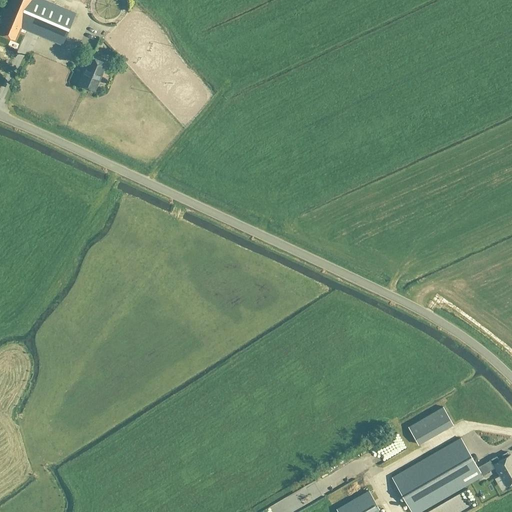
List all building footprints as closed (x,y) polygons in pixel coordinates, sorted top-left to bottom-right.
[(75,14),(42,0),(10,0),(6,10),(2,8),(0,12),(0,16),(3,17),(2,20),(3,21),(0,27),(0,34),(14,40),(20,27),(62,45),(75,14)] [(106,64),(89,57),(77,85),(94,92),(106,64)] [(417,442),(419,446),(452,429),(442,410),(407,427),(415,443),(417,442)] [(499,475),(511,468),(511,458),(509,454),(498,461),(496,456),(477,467),(460,438),(392,478),(411,511),(419,511),(482,476),(482,475),(494,468),(499,475)] [(511,468),(499,475),(505,486),(511,482),(511,468)] [(323,496),(336,491),(332,478),(318,483),(323,496)] [(492,481),(498,493),(505,489),(499,478),(492,481)] [(380,511),(368,491),(336,510),(337,511),(380,511)] [(433,511),(462,511),(475,506),(468,493),(433,510),(433,511)]
